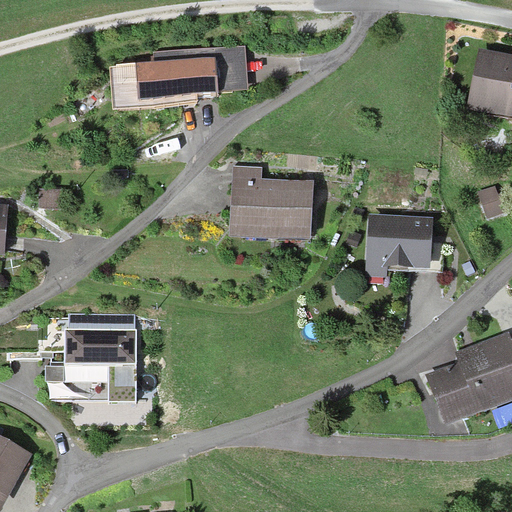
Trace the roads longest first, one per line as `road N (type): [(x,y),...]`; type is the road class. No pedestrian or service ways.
road 1 (residential): [(511,22),(359,3),(354,37),(312,74),(230,124),(166,195),(71,272),(0,316)]
road 2 (track): [(358,0),(268,1),(95,21),(0,47)]
road 3 (residential): [(265,421),(389,367),(511,265)]
road 4 (residential): [(511,439),(468,452),(355,448),(289,437),(265,421)]
road 5 (residential): [(69,479),(265,421)]
